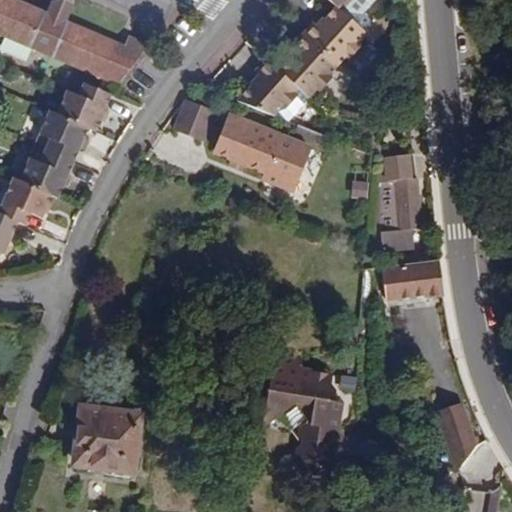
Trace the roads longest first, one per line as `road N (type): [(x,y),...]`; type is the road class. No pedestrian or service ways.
road 1 (tertiary): [(511,444),(473,352),(456,268),(438,0)]
road 2 (residential): [(69,275),(162,98),(241,0)]
road 3 (residential): [(0,500),(69,275)]
